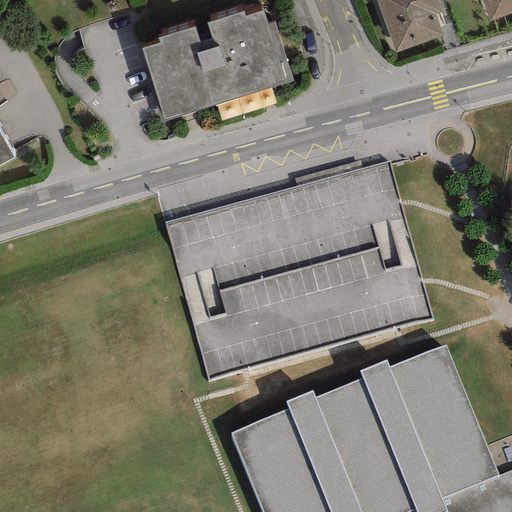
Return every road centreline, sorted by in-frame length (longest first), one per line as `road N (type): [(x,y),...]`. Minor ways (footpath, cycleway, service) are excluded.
road 1 (residential): [(366,112),(0,217)]
road 2 (residential): [(511,77),(366,112)]
road 3 (residential): [(321,0),(366,112)]
